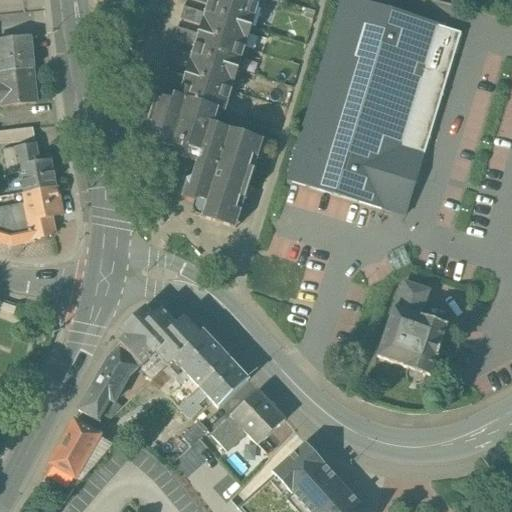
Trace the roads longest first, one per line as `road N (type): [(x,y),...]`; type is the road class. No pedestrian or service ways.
road 1 (residential): [(108,279),(182,280),(347,431),(396,451),(439,447),(511,418)]
road 2 (residential): [(108,279),(108,211),(74,0)]
road 3 (residential): [(0,502),(108,279)]
